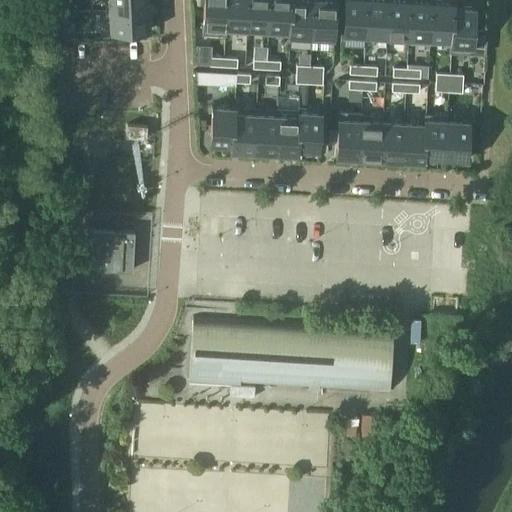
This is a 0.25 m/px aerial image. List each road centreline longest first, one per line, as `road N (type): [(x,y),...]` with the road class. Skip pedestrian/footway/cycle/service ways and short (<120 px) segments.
road 1 (residential): [(89,511),(87,441),(102,391),(165,313),(175,176)]
road 2 (residential): [(175,176),(481,188)]
